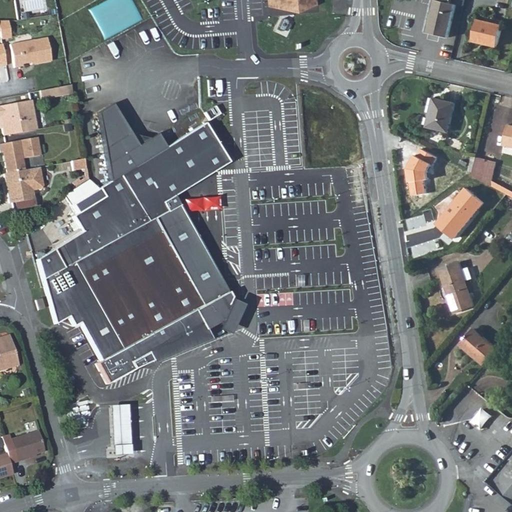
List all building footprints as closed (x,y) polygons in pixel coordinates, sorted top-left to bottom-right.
[(264,0),(266,7),(294,15),(313,5),(312,0),(264,0)] [(433,0),(426,33),(449,38),(456,6),(464,8),(465,0),(433,0)] [(8,37),(5,21),(0,21),(0,33),(1,39),(8,37)] [(478,21),(473,41),(497,47),(502,26),(478,21)] [(50,61),(45,38),(10,45),(14,68),(23,66),(22,63),(29,62),(30,65),(50,61)] [(69,86),(55,89),(57,97),(70,95),(69,86)] [(40,101),(57,97),(55,89),(38,92),(40,101)] [(455,103),(434,98),(427,126),(449,131),(455,103)] [(0,125),(1,129),(2,138),(36,131),(30,101),(0,107),(0,125)] [(227,163),(203,124),(164,148),(156,134),(137,146),(112,104),(95,115),(108,183),(98,189),(103,198),(71,218),(80,233),(35,260),(54,325),(67,318),(72,327),(78,324),(99,361),(94,364),(106,385),(139,367),(187,346),(185,341),(216,324),(224,327),(235,301),(229,298),(173,196),(227,163)] [(511,126),(508,126),(503,146),(511,148),(511,126)] [(0,153),(1,154),(5,175),(23,172),(21,160),(38,157),(34,139),(0,145),(0,153)] [(419,147),(412,158),(410,164),(410,169),(412,181),(426,178),(433,177),(432,170),(432,168),(433,165),(437,159),(439,155),(420,146),(419,147)] [(350,182),(360,181),(357,153),(348,154),(350,182)] [(470,172),(474,174),(478,157),(474,156),(470,172)] [(478,157),(474,174),(503,190),(505,186),(494,181),(499,162),(478,157)] [(71,171),(84,169),(83,160),(69,163),(71,171)] [(5,175),(2,176),(4,184),(6,183),(8,194),(6,195),(8,205),(33,200),(32,192),(41,190),(42,187),(40,174),(29,176),(28,171),(23,172),(5,175)] [(412,181),(414,194),(429,192),(426,178),(412,181)] [(87,182),(66,192),(69,200),(91,189),(87,182)] [(443,217),(439,221),(458,237),(489,202),(471,186),(465,192),(443,217)] [(462,187),(439,203),(442,207),(441,215),(443,217),(465,192),(462,187)] [(311,226),(328,258),(345,249),(329,217),(311,226)] [(315,256),(319,264),(328,259),(324,252),(315,256)] [(440,269),(443,279),(446,288),(448,288),(455,312),(474,306),(470,293),(469,293),(465,281),(466,280),(460,262),(440,269)] [(294,264),(278,273),(292,301),(309,292),(294,264)] [(43,304),(36,305),(39,315),(45,314),(43,304)] [(485,365),(498,349),(474,329),(461,345),(485,365)] [(0,372),(17,367),(9,336),(0,338),(0,372)] [(107,407),(113,448),(130,447),(125,405),(107,407)] [(474,422),(485,428),(493,412),(482,407),(474,422)] [(82,413),(72,415),(75,427),(85,425),(82,413)] [(0,438),(5,454),(8,465),(24,460),(24,459),(42,453),(36,432),(10,440),(9,436),(0,438)] [(130,447),(113,448),(114,457),(131,454),(130,447)] [(0,479),(12,476),(8,465),(5,454),(0,455),(0,479)] [(511,454),(490,481),(511,499),(511,454)]
